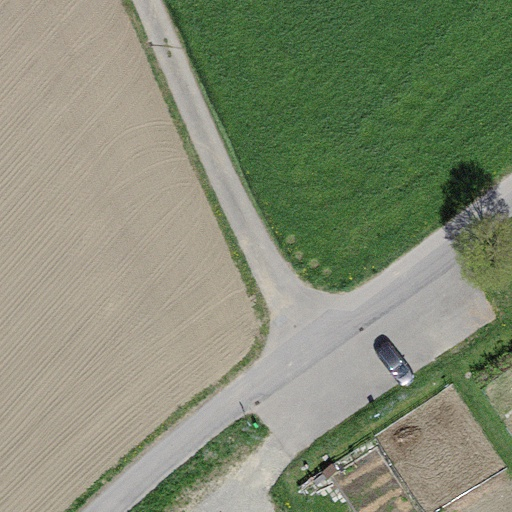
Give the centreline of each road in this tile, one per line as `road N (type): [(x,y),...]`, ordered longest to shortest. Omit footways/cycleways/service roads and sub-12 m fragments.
road 1 (track): [(144,0),(312,336)]
road 2 (residential): [(240,388),(511,196)]
road 3 (unclassified): [(114,511),(240,388)]
